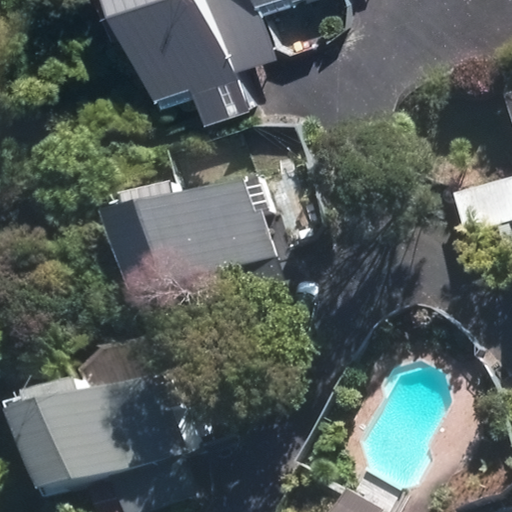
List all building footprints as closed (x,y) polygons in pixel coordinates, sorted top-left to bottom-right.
[(236,80),(210,0),(120,0),(155,106),(236,80)] [(307,0),(253,0),(259,15),(307,0)] [(203,187),(151,200),(174,293),(292,264),(271,182),(206,198),(203,187)] [(185,380),(68,414),(90,490),(139,476),(146,499),(206,482),(199,457),(207,455),(185,380)] [(388,511),(357,494),(347,511),(388,511)]
